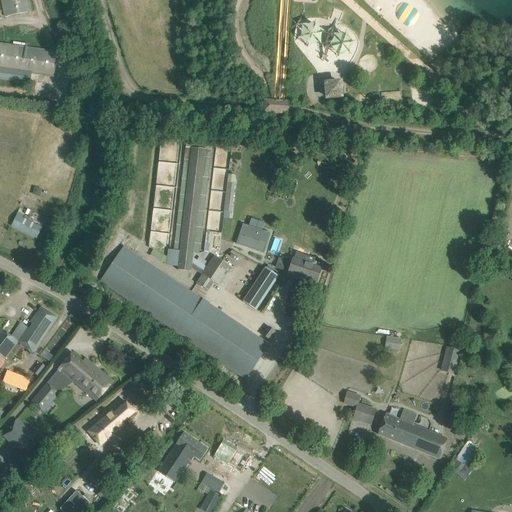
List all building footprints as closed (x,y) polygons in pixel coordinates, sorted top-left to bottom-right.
[(29,0),(1,0),(5,16),(31,11),(29,0)] [(323,64),(328,65),(331,65),(339,60),(349,58),(353,46),(345,37),(333,37),(333,33),(337,19),(336,18),(332,33),(330,36),(327,34),(320,31),(315,25),(304,31),(299,41),(308,52),(317,56),(323,64)] [(0,78),(30,83),(31,73),(54,77),(58,52),(41,49),(27,47),(28,44),(13,42),(13,45),(0,43),(0,78)] [(331,100),(330,98),(341,97),(340,83),(326,84),(327,100),(331,100)] [(382,92),(382,100),(400,101),(400,92),(382,92)] [(303,97),(311,108),(317,104),(308,93),(303,97)] [(289,101),(284,101),(284,103),(282,103),(275,103),(274,102),(274,100),(272,100),(269,100),(263,100),(262,114),(288,116),(289,101)] [(215,256),(204,271),(191,262),(192,252),(200,253),(211,150),(186,147),(174,251),(170,250),(168,265),(178,266),(178,270),(190,271),(191,267),(202,274),(197,282),(209,290),(214,283),(218,287),(232,268),(215,256)] [(232,211),(235,184),(230,183),(227,211),(232,211)] [(42,229),(17,216),(12,225),(37,238),(42,229)] [(332,223),(329,224),(327,227),(329,232),(333,233),(336,230),(336,226),(332,223)] [(270,233),(261,230),(260,234),(248,230),(249,226),(243,224),(236,244),(242,246),(244,242),(251,244),(249,248),(264,253),(270,233)] [(269,347),(270,346),(269,346),(271,342),(268,340),(263,335),(254,329),(252,332),(124,246),(106,273),(100,281),(246,380),(268,347),(269,347)] [(293,259),(291,266),(288,275),(315,285),(324,261),(313,257),(310,265),(293,259)] [(278,277),(265,268),(242,302),(255,311),(278,277)] [(20,324),(11,337),(0,328),(0,327),(0,378),(0,377),(0,366),(11,351),(17,342),(31,351),(55,315),(39,304),(28,322),(29,323),(26,327),(24,326),(20,324)] [(263,335),(268,340),(275,331),(269,327),(263,335)] [(386,337),(384,348),(399,350),(401,339),(386,337)] [(440,371),(454,374),(460,350),(446,347),(440,371)] [(72,353),(58,369),(73,382),(97,402),(113,381),(98,368),(97,369),(93,366),(94,365),(90,362),(87,366),(83,362),(72,353)] [(32,387),(33,383),(29,382),(30,379),(7,370),(2,382),(25,391),(29,391),(31,387),(32,387)] [(60,393),(47,383),(31,402),(44,412),(60,393)] [(360,395),(347,391),(343,403),(357,407),(360,395)] [(112,410),(87,431),(94,438),(99,434),(106,441),(125,425),(124,424),(136,414),(125,400),(112,411),(112,410)] [(374,412),(359,407),(356,418),(371,423),(374,412)] [(385,415),(378,434),(439,459),(443,449),(447,439),(413,426),(417,415),(404,410),(399,420),(385,415)] [(15,422),(3,436),(23,453),(35,438),(15,422)] [(200,461),(208,449),(184,432),(158,470),(174,481),(189,460),(193,463),(196,458),(200,461)] [(241,472),(251,455),(223,439),(213,457),(227,465),(228,463),(234,467),(233,468),(241,472)] [(457,462),(454,472),(467,477),(471,467),(457,462)] [(107,475),(98,466),(86,479),(96,487),(107,475)] [(211,476),(211,477),(200,471),(194,483),(205,489),(206,486),(218,492),(223,482),(211,476)] [(205,511),(212,511),(222,497),(210,489),(198,508),(205,511)] [(63,511),(82,511),(90,503),(77,491),(60,509),(63,511)] [(165,495),(160,491),(155,497),(160,501),(165,495)]
